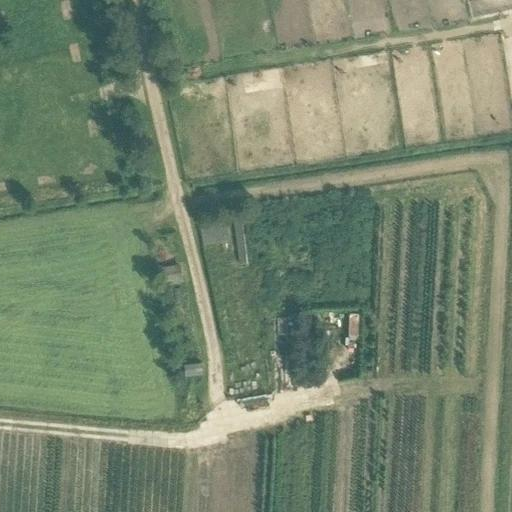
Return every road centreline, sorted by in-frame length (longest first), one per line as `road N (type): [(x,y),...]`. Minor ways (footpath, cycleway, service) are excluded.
road 1 (track): [(0,424),(179,441),(368,386)]
road 2 (track): [(229,424),(178,206)]
road 3 (track): [(178,206),(133,0)]
